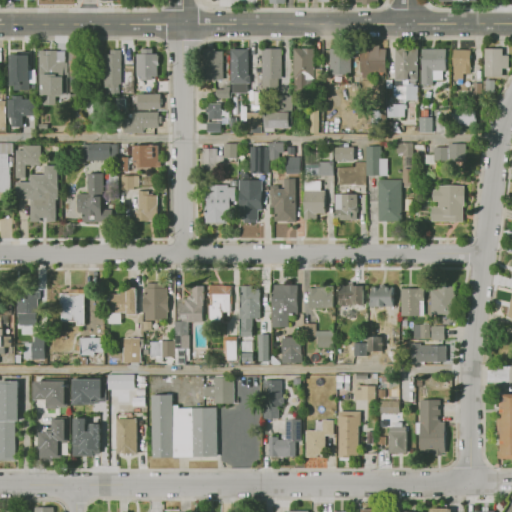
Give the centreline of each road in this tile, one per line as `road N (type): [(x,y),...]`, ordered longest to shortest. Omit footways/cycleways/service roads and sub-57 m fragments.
road 1 (residential): [(0,24),(511,23)]
road 2 (residential): [(0,254),(485,251)]
road 3 (residential): [(0,485),(475,483)]
road 4 (residential): [(511,107),(499,139),(472,371),(475,483)]
road 5 (residential): [(181,23),(181,253)]
